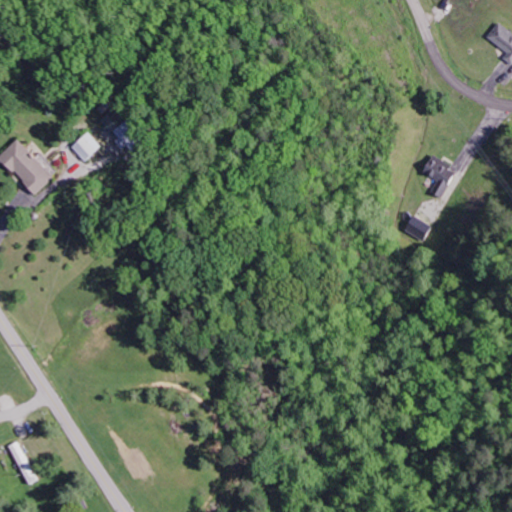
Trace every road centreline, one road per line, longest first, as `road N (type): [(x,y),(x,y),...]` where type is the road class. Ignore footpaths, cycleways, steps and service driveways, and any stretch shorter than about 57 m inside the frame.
road 1 (tertiary): [(0,317),(125,511)]
road 2 (residential): [(511,99),(469,89),(448,73),(415,0)]
